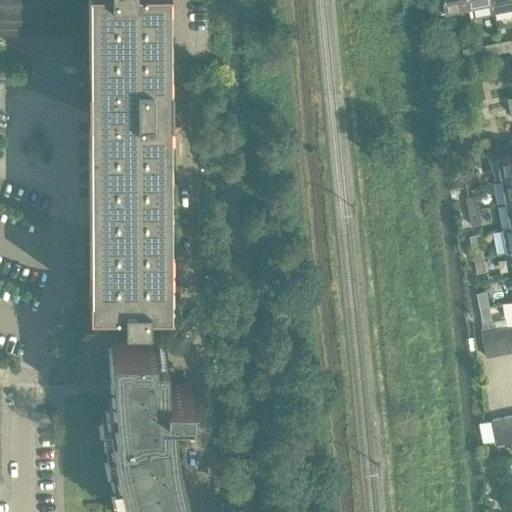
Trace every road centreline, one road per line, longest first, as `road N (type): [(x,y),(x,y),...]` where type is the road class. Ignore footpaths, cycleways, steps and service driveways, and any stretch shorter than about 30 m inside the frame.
road 1 (residential): [(22,511),(24,377),(62,265),(71,189)]
road 2 (residential): [(71,189),(67,117),(28,109),(15,155),(32,173)]
